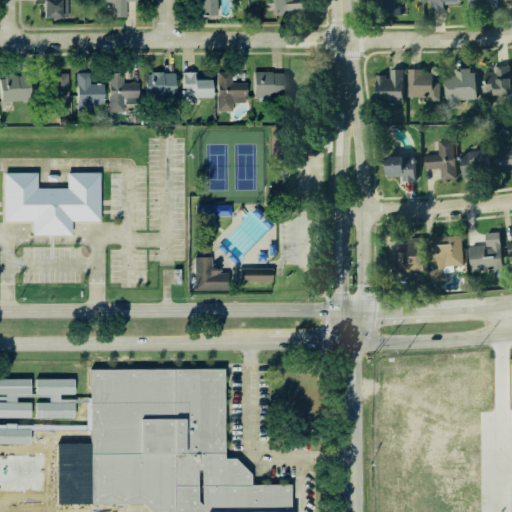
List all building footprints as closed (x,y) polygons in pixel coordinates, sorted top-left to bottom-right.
[(35,0),(36,5),(43,4),(44,18),(67,17),(66,0),(35,0)] [(98,0),(99,3),(111,2),(112,18),(126,17),(125,2),(137,2),(136,0),(98,0)] [(292,2),(292,0),(272,0),(273,15),(307,14),(306,2),(292,2)] [(382,0),(383,15),(399,14),(398,0),(382,0)] [(459,0),(430,0),(431,10),(445,9),(445,4),(460,3),(459,0)] [(481,0),(465,0),(466,8),(481,7),(481,0)] [(483,101),(501,100),(501,94),(510,94),(509,65),(493,66),(493,71),(482,72),(483,101)] [(444,77),(445,105),(457,104),(457,99),(475,99),(474,68),(455,68),(455,77),(444,77)] [(402,69),(388,69),(388,75),(375,75),(375,103),(403,102),(402,69)] [(438,82),(432,82),(432,69),(407,70),(407,97),(429,96),(429,100),(439,100),(438,82)] [(108,112),(124,112),(123,104),(138,104),(137,83),(122,84),(122,72),(107,73),(108,112)] [(211,80),(194,80),(194,72),(182,73),(182,97),(211,97),(211,80)] [(246,83),(231,83),(231,72),(216,72),(217,112),(232,111),(232,103),(246,103),(246,83)] [(253,97),(283,98),(283,73),(254,72),(253,97)] [(89,73),(76,73),(77,113),(89,112),(89,104),(103,104),(103,84),(89,84),(89,73)] [(175,73),(145,73),(145,98),(174,98),(175,73)] [(68,74),(51,74),(51,112),(67,112),(68,74)] [(0,76),(0,101),(0,102),(30,101),(29,76),(0,76)] [(424,155),(424,169),(440,168),(441,178),(454,178),(452,139),(438,140),(438,154),(424,155)] [(511,171),(498,173),(494,148),(511,145),(511,171)] [(460,151),(462,177),(482,176),(481,168),(490,168),(488,149),(460,151)] [(385,156),(386,176),(402,176),(402,181),(414,181),(414,155),(385,156)] [(0,165),(0,233),(103,235),(103,165),(0,165)] [(485,245),(469,246),(470,271),(501,270),(500,232),(485,232),(485,245)] [(432,237),(434,270),(431,270),(432,281),(446,281),(445,272),(453,272),(453,265),(463,265),(461,235),(432,237)] [(393,252),(394,275),(423,274),(422,238),(408,238),(409,251),(393,252)] [(192,257),(192,290),(226,290),(225,273),(216,273),(219,270),(214,264),(209,268),(209,256),(192,257)] [(237,268),(238,282),(270,282),(270,267),(237,268)] [(169,511),(166,511),(149,511),(141,503),(89,504),(89,369),(223,369),(223,457),(233,457),(249,474),(250,484),(289,484),(289,511),(169,511)] [(0,417),(29,418),(30,402),(16,402),(16,395),(30,395),(30,379),(0,378),(0,394),(6,394),(5,402),(0,401),(0,417)] [(73,418),(73,403),(59,403),(59,395),(74,395),(74,379),(35,379),(34,394),(48,394),(48,403),(34,402),(34,418),(73,418)] [(8,428),(0,428),(0,443),(8,444),(8,428)] [(52,429),(13,428),(13,446),(38,447),(38,444),(52,444),(52,429)]
